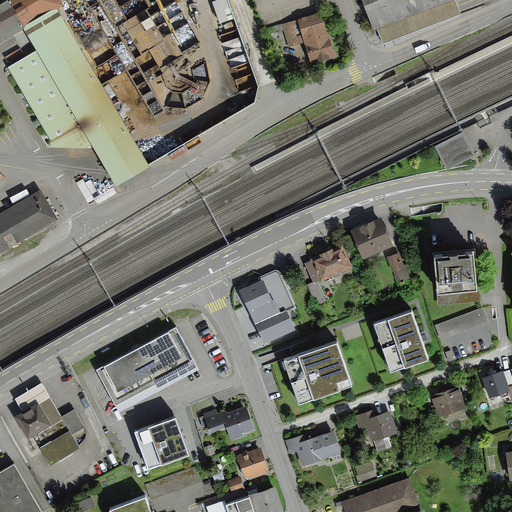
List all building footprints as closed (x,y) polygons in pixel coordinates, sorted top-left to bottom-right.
[(54,0),(3,0),(0,2),(0,36),(56,4),(54,0)] [(454,0),(361,0),(379,47),(460,16),(458,9),(454,0)] [(136,173),(149,165),(136,143),(61,13),(28,32),(37,49),(80,122),(97,153),(109,172),(116,185),(136,173)] [(320,14),(281,25),(287,46),(303,42),(309,62),(332,56),(320,14)] [(49,142),(80,122),(37,49),(7,69),(49,142)] [(435,150),(446,170),(471,157),(459,136),(435,150)] [(0,249),(53,218),(37,191),(4,212),(0,205),(0,249)] [(350,229),(361,257),(390,246),(380,218),(350,229)] [(340,248),(307,262),(314,279),(347,265),(340,248)] [(472,253),(434,256),(437,293),(476,290),(472,253)] [(259,282),(240,291),(264,344),(295,330),(287,312),(296,308),(279,272),(274,270),(258,278),(259,282)] [(322,298),(316,283),(306,287),(312,302),(322,298)] [(476,290),(437,293),(438,305),(480,302),(479,290),(476,290)] [(428,358),(412,308),(373,320),(390,370),(428,358)] [(482,308),(435,326),(441,339),(487,322),(482,308)] [(175,329),(97,371),(116,405),(194,363),(175,329)] [(351,382),(337,339),(285,357),(299,399),(351,382)] [(503,370),(482,378),(489,399),(508,392),(510,392),(509,387),(503,370)] [(40,384),(13,398),(22,413),(15,417),(26,437),(32,434),(48,463),(77,448),(71,437),(83,431),(71,409),(57,416),(40,384)] [(456,389),(431,397),(438,417),(463,408),(456,389)] [(252,429),(244,408),(226,415),(225,412),(217,415),(215,409),(202,414),(209,432),(224,426),(228,437),(252,429)] [(366,425),(372,442),(374,441),(377,451),(392,446),(389,437),(398,434),(391,411),(375,416),(373,410),(355,417),(358,428),(366,425)] [(187,453),(174,416),(135,431),(148,467),(187,453)] [(302,466),(342,453),(334,431),(309,439),(307,433),(285,440),(290,453),(297,451),(302,466)] [(259,449),(237,457),(244,478),(266,470),(259,449)] [(372,461),(355,466),(360,482),(377,477),(372,461)] [(42,511),(14,464),(0,472),(0,511),(42,511)] [(196,467),(145,485),(151,500),(201,481),(196,467)] [(342,502),(344,511),(405,511),(418,508),(409,480),(342,502)] [(275,488),(254,494),(259,511),(270,511),(281,509),(275,488)] [(111,508),(112,511),(151,511),(145,495),(111,508)] [(254,511),(249,495),(226,502),(228,511),(254,511)]
